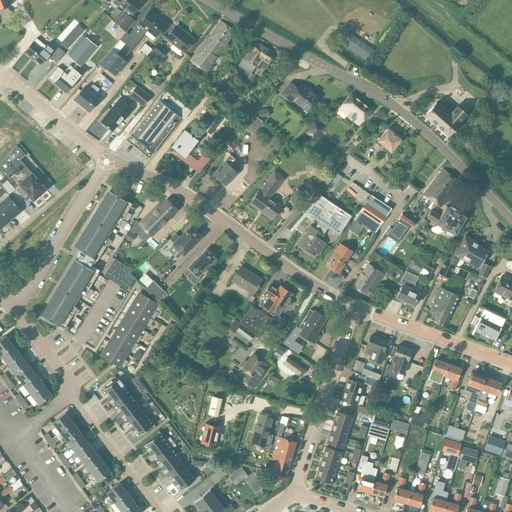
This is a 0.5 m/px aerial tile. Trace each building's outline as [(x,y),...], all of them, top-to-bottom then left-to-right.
[(0,0),(0,9),(10,5),(7,0),(0,0)] [(53,0),(51,0),(45,7),(52,14),(59,6),(53,0)] [(118,8),(120,5),(132,15),(142,3),(138,0),(114,0),(115,0),(113,3),(118,8)] [(129,34),(126,32),(119,39),(131,49),(147,30),(156,37),(166,25),(154,15),(155,14),(150,10),(139,23),(139,22),(129,34)] [(119,26),(126,32),(135,21),(128,15),(119,26)] [(206,40),(201,48),(191,62),(200,68),(228,26),(221,21),(207,41),(206,40)] [(184,52),(187,48),(194,40),(176,25),(166,37),(163,35),(161,37),(165,40),(166,38),(184,52)] [(228,26),(200,68),(207,73),(235,31),(228,26)] [(346,32),(338,43),(367,62),(375,51),(346,32)] [(58,67),(49,78),(55,83),(54,83),(66,92),(73,83),(81,75),(75,70),(79,65),(80,66),(97,46),(86,38),(70,56),(69,57),(76,63),(73,68),(70,65),(64,72),(58,67)] [(255,40),(249,49),(239,65),(240,66),(239,66),(244,70),(244,69),(246,70),(243,74),(249,78),(252,73),(251,72),(255,66),(260,69),(265,61),(268,63),(275,53),(255,40)] [(33,42),(31,45),(24,52),(31,58),(32,57),(41,64),(48,55),(49,56),(54,50),(49,46),(48,48),(42,44),(39,47),(33,42)] [(139,50),(147,55),(152,49),(144,43),(139,50)] [(154,48),(164,56),(168,52),(157,44),(154,48)] [(50,57),(56,62),(64,52),(58,47),(50,57)] [(162,58),(164,56),(154,48),(152,51),(162,58)] [(115,75),(126,63),(110,50),(100,63),(115,75)] [(92,60),(86,68),(91,72),(97,65),(92,60)] [(181,77),(186,71),(184,69),(186,67),(182,64),(175,73),(181,77)] [(158,86),(161,78),(155,76),(152,84),(158,86)] [(290,82),(284,90),(281,94),(289,100),(291,98),(307,112),(319,98),(301,84),(298,88),(290,82)] [(84,87),(80,91),(74,99),(89,112),(99,100),(94,96),(99,89),(93,84),(87,90),(84,87)] [(136,85),(129,96),(136,101),(143,106),(150,96),(136,85)] [(501,94),(495,89),(488,97),(494,103),(501,94)] [(154,149),(155,150),(162,141),(160,140),(179,117),(184,121),(191,111),(167,92),(136,131),(134,130),(133,132),(135,133),(131,137),(141,145),(144,141),(153,149),(153,150),(154,149)] [(351,94),(345,102),(339,109),(359,125),(371,110),(351,94)] [(234,109),(240,102),(233,96),(227,104),(234,109)] [(247,119),(259,105),(250,97),(249,96),(237,111),(247,119)] [(107,118),(103,123),(112,131),(119,123),(123,118),(125,120),(134,110),(120,99),(117,102),(112,108),(105,116),(107,118)] [(0,123),(10,113),(0,103),(0,123)] [(219,103),(214,109),(219,113),(224,107),(219,103)] [(443,110),(436,103),(425,115),(448,136),(460,123),(467,114),(457,106),(450,114),(444,109),(443,110)] [(259,118),(269,116),(267,108),(257,111),(259,118)] [(254,114),(243,126),(236,134),(241,138),(248,130),(252,134),(262,122),(254,114)] [(306,133),(313,139),(322,128),(315,122),(306,133)] [(388,129),(381,136),(378,140),(390,151),(400,140),(388,129)] [(184,130),(178,139),(172,147),(179,152),(177,155),(198,172),(209,158),(203,154),(198,161),(188,153),(198,141),(184,130)] [(363,138),(359,134),(355,139),(359,143),(363,138)] [(234,151),(240,143),(233,137),(227,145),(234,151)] [(0,163),(0,186),(10,177),(8,176),(19,166),(28,176),(19,184),(21,186),(16,190),(23,198),(27,194),(29,196),(30,196),(33,200),(50,184),(51,184),(51,183),(52,183),(51,183),(51,182),(50,181),(49,181),(49,180),(47,178),(45,176),(44,175),(38,168),(30,157),(29,157),(28,155),(26,153),(24,151),(20,147),(17,144),(17,145),(16,145),(15,146),(14,148),(0,163)] [(230,154),(226,158),(224,160),(225,162),(214,174),(225,185),(237,173),(229,166),(235,160),(230,154)] [(424,194),(432,200),(440,206),(459,182),(443,169),(424,194)] [(260,190),(256,195),(250,204),(271,220),(281,206),(270,197),(284,179),(274,171),(260,190)] [(371,195),(352,183),(346,190),(364,205),(371,195)] [(132,204),(109,191),(74,248),(82,252),(77,260),(76,259),(42,316),(54,324),(53,324),(63,330),(77,308),(73,305),(81,293),(84,295),(98,273),(89,268),(95,260),(96,261),(106,247),(110,239),(107,237),(115,224),(118,227),(132,204)] [(307,210),(313,214),(311,217),(319,222),(314,229),(311,226),(298,245),(311,253),(313,251),(318,255),(326,243),(320,239),(328,228),(332,230),(332,229),(339,234),(343,228),(352,216),(321,195),(321,194),(305,212),(305,213),(307,210)] [(348,229),(352,232),(358,236),(364,226),(375,233),(386,217),(385,216),(390,208),(371,195),(364,205),(348,229)] [(0,204),(0,209),(10,221),(21,211),(8,197),(0,204)] [(151,236),(170,217),(177,210),(167,199),(159,207),(158,205),(139,224),(133,230),(143,239),(148,233),(151,236)] [(431,210),(427,218),(436,223),(447,230),(445,234),(452,238),(454,234),(455,235),(465,217),(446,206),(441,215),(431,210)] [(0,229),(10,221),(0,209),(0,229)] [(390,227),(385,235),(387,236),(389,233),(400,240),(404,234),(408,227),(410,228),(410,229),(415,222),(402,213),(397,220),(392,228),(390,227)] [(425,228),(429,221),(424,219),(421,225),(425,228)] [(173,244),(168,250),(174,256),(178,260),(183,254),(192,246),(200,237),(197,234),(198,232),(192,227),(191,228),(190,227),(179,238),(175,234),(170,239),(174,243),(173,244)] [(129,231),(124,239),(131,243),(136,236),(134,234),(129,231)] [(111,243),(119,246),(123,237),(114,234),(111,243)] [(465,235),(460,244),(454,254),(478,268),(488,251),(475,243),(476,242),(465,235)] [(344,249),(338,246),(335,251),(336,252),(327,266),(338,273),(348,258),(341,254),(344,249)] [(205,250),(183,273),(186,277),(192,271),(197,276),(198,275),(199,277),(205,271),(203,270),(214,259),(213,258),(213,255),(209,252),(206,252),(205,250)] [(372,253),(369,258),(378,264),(382,258),(373,252),(372,253)] [(453,254),(449,263),(456,266),(460,258),(453,254)] [(109,279),(120,286),(126,291),(127,289),(134,280),(127,274),(131,270),(114,259),(104,276),(109,279)] [(413,259),(408,270),(416,273),(421,262),(413,259)] [(444,261),(438,273),(450,279),(455,267),(444,261)] [(389,263),(385,270),(391,274),(395,266),(389,263)] [(483,278),(489,266),(484,263),(478,276),(483,278)] [(368,264),(359,278),(353,287),(364,294),(365,293),(370,296),(374,290),(369,287),(370,284),(374,287),(383,274),(368,264)] [(241,266),(236,275),(232,281),(253,295),(262,280),(241,266)] [(402,285),(397,298),(405,301),(404,304),(405,305),(405,304),(413,308),(414,305),(420,293),(412,289),(418,277),(406,271),(398,284),(402,285)] [(511,304),(511,281),(501,276),(494,292),(511,300),(511,303),(511,305),(511,304)] [(145,289),(152,296),(160,287),(153,280),(145,289)] [(277,304),(280,306),(283,308),(292,294),(280,287),(278,290),(270,285),(264,294),(265,295),(259,304),(272,313),(277,304)] [(464,295),(473,299),(476,289),(467,286),(464,295)] [(167,294),(160,287),(152,296),(159,303),(167,294)] [(440,288),(433,303),(429,312),(433,314),(431,318),(445,324),(458,296),(440,288)] [(245,299),(252,302),(255,297),(249,293),(245,299)] [(139,294),(132,306),(149,317),(157,304),(156,304),(139,294)] [(132,306),(124,318),(141,329),(149,317),(132,306)] [(241,320),(256,330),(254,334),(259,337),(264,328),(270,319),(257,310),(251,306),(245,315),(245,314),(241,320)] [(287,337),(282,344),(289,348),(294,341),(300,334),(301,334),(314,343),(319,335),(316,333),(325,318),(315,311),(314,312),(310,309),(305,316),(306,316),(298,328),(296,326),(287,337)] [(267,326),(266,327),(277,334),(278,334),(282,327),(286,321),(278,316),(277,318),(274,316),(272,319),(267,326)] [(493,344),(501,328),(500,327),(500,328),(480,318),(481,318),(480,317),(480,318),(476,316),(472,324),(476,326),(472,334),(473,334),(473,333),(479,336),(481,331),(489,335),(487,340),(493,343),(492,344),(493,344)] [(141,329),(124,318),(117,331),(134,341),(141,329)] [(234,319),(229,326),(249,340),(254,334),(256,330),(241,320),(240,320),(238,322),(234,319)] [(166,336),(173,325),(170,322),(162,333),(166,336)] [(117,331),(109,343),(126,353),(134,341),(117,331)] [(6,336),(0,340),(0,355),(0,356),(13,346),(6,336)] [(382,353),(387,342),(370,336),(367,346),(374,349),(373,350),(376,352),(373,360),(381,363),(384,354),(382,353)] [(278,342),(274,348),(283,354),(280,358),(278,360),(279,360),(277,363),(278,368),(289,375),(294,374),(295,372),(298,374),(301,371),(303,367),(306,369),(309,364),(302,359),(299,364),(288,357),(291,356),(292,354),(292,352),(287,349),(281,344),(278,342)] [(109,343),(101,355),(119,366),(126,353),(109,343)] [(152,357),(158,345),(154,343),(148,354),(152,357)] [(387,364),(384,374),(380,385),(391,389),(397,372),(403,374),(407,362),(412,351),(397,345),(393,356),(394,357),(391,365),(387,364)] [(21,355),(13,346),(0,356),(8,365),(21,355)] [(139,360),(142,354),(136,351),(133,356),(139,360)] [(238,378),(245,383),(253,389),(270,366),(253,354),(242,369),(244,371),(238,378)] [(21,355),(8,365),(16,375),(28,365),(21,355)] [(427,380),(426,382),(431,383),(432,381),(441,384),(444,376),(448,364),(435,359),(431,370),(430,370),(427,380)] [(362,373),(365,363),(356,360),(353,369),(362,373)] [(461,368),(448,364),(444,376),(452,379),(449,390),(453,392),(458,380),(457,380),(461,368)] [(28,365),(16,375),(23,385),(36,375),(28,365)] [(466,384),(463,391),(470,394),(468,401),(472,403),(476,404),(481,390),(486,377),(471,372),(467,383),(466,384)] [(1,377),(5,383),(9,380),(5,373),(1,377)] [(44,385),(36,375),(23,385),(31,395),(44,385)] [(273,375),(267,383),(274,388),(280,380),(273,375)] [(415,376),(415,386),(408,384),(406,389),(411,391),(417,393),(418,390),(420,390),(420,377),(415,376)] [(367,377),(365,383),(376,387),(378,382),(367,377)] [(476,404),(474,411),(484,414),(487,407),(486,407),(488,400),(486,399),(488,393),(497,396),(497,394),(501,383),(486,377),(481,390),(476,404)] [(107,386),(101,391),(101,392),(102,391),(108,399),(124,386),(118,379),(119,378),(118,378),(112,382),(111,381),(106,385),(107,386)] [(348,379),(344,389),(360,394),(363,384),(348,379)] [(9,380),(5,383),(10,390),(14,387),(9,380)] [(44,385),(31,395),(38,404),(38,405),(39,404),(51,395),(44,385)] [(124,386),(108,399),(113,406),(130,394),(124,386)] [(505,397),(502,407),(501,409),(507,411),(509,407),(511,407),(511,386),(506,398),(505,397)] [(356,405),(360,394),(344,389),(341,400),(356,405)] [(232,392),(230,398),(233,399),(232,402),(238,404),(239,401),(241,402),(243,396),(232,392)] [(19,393),(15,397),(20,403),(24,400),(19,393)] [(130,394),(113,406),(119,414),(136,401),(130,394)] [(208,414),(209,414),(218,416),(223,399),(212,396),(208,414)] [(20,403),(24,410),(29,407),(24,400),(20,403)] [(136,401),(119,414),(125,422),(142,409),(136,401)] [(358,405),(357,411),(368,415),(370,411),(369,410),(369,409),(358,405)] [(142,409),(125,422),(131,429),(148,416),(142,409)] [(497,409),(493,421),(500,424),(504,412),(497,409)] [(337,411),(334,422),(349,427),(352,416),(337,411)] [(273,434),(268,433),(273,415),(261,412),(252,442),(269,447),(273,434)] [(412,412),(408,423),(425,429),(429,418),(412,412)] [(56,427),(60,432),(73,423),(65,413),(49,426),(52,430),(56,427)] [(372,424),(387,429),(390,418),(375,414),(372,424)] [(148,416),(131,429),(137,437),(136,437),(137,437),(154,424),(153,424),(148,416)] [(392,419),(390,429),(406,434),(409,424),(392,419)] [(220,421),(214,420),(213,426),(206,424),(202,443),(214,446),(219,427),(218,427),(220,421)] [(346,438),(349,427),(334,422),(330,433),(346,438)] [(48,442),(53,449),(57,446),(54,442),(63,436),(68,442),(80,432),(73,423),(60,432),(52,439),(48,442)] [(237,438),(244,440),(249,426),(242,424),(237,438)] [(449,425),(445,435),(460,440),(462,441),(465,431),(449,425)] [(376,428),(375,435),(387,437),(388,430),(376,428)] [(366,432),(359,430),(357,436),(364,438),(366,432)] [(75,452),(88,442),(80,432),(68,442),(68,443),(65,445),(67,448),(70,446),(75,452)] [(160,432),(143,445),(144,446),(150,453),(166,440),(160,433),(161,433),(160,432)] [(47,433),(43,436),(48,442),(52,439),(47,433)] [(346,438),(330,433),(327,443),(342,448),(346,438)] [(489,435),(484,450),(485,450),(493,453),(500,455),(505,441),(489,435)] [(166,440),(150,453),(155,461),(172,448),(176,445),(170,437),(166,440)] [(276,457),(290,461),(296,442),(278,437),(272,458),(276,459),(276,457)] [(445,439),(442,451),(449,453),(457,455),(460,444),(445,439)] [(83,462),(96,452),(88,442),(75,452),(71,455),(74,459),(78,456),(83,462)] [(462,446),(458,459),(474,463),(478,451),(462,446)] [(322,457),(338,462),(341,452),(326,447),(322,457)] [(501,457),(511,460),(511,449),(505,447),(501,457)] [(172,448),(155,461),(161,468),(178,456),(172,448)] [(267,458),(269,452),(250,448),(248,453),(267,458)] [(238,451),(235,462),(241,464),(244,452),(238,451)] [(96,452),(83,462),(90,472),(103,462),(96,452)] [(415,472),(424,474),(430,455),(421,452),(415,472)] [(61,453),(57,456),(62,462),(66,459),(61,453)] [(178,456),(161,468),(167,476),(184,463),(178,456)] [(276,457),(276,459),(271,476),(285,480),(290,461),(276,457)] [(338,462),(322,457),(319,468),(334,473),(338,462)] [(398,459),(392,457),(388,469),(395,471),(398,459)] [(66,459),(62,462),(67,469),(71,466),(66,459)] [(254,459),(252,465),(263,468),(265,462),(254,459)] [(360,480),(357,489),(370,493),(374,481),(377,469),(372,467),(373,463),(370,462),(367,462),(364,461),(361,472),(360,477),(361,478),(360,480)] [(103,462),(90,472),(98,482),(111,472),(103,462)] [(184,463),(167,476),(173,484),(190,471),(184,463)] [(405,464),(399,463),(396,472),(402,474),(405,464)] [(227,477),(233,486),(247,475),(241,467),(227,477)] [(331,483),(334,473),(319,468),(316,479),(331,483)] [(190,471),(173,484),(179,491),(179,492),(196,479),(196,478),(195,478),(190,471)] [(502,478),(501,477),(496,494),(503,496),(508,479),(507,479),(509,474),(503,472),(502,478)] [(72,476),(76,483),(81,479),(76,473),(72,476)] [(374,481),(370,493),(383,497),(387,485),(386,485),(389,474),(383,473),(380,483),(374,481)] [(472,485),(480,487),(483,477),(475,475),(472,485)] [(396,488),(396,490),(393,499),(406,503),(409,492),(402,490),(405,479),(400,477),(397,488),(396,488)] [(76,483),(81,489),(85,486),(81,479),(76,483)] [(470,481),(463,479),(460,491),(467,492),(470,481)] [(432,500),(429,509),(437,511),(442,511),(445,502),(447,493),(441,491),(443,484),(440,483),(437,482),(432,498),(432,500)] [(114,503),(127,493),(119,483),(107,493),(114,503)] [(409,492),(406,503),(419,507),(422,495),(425,485),(419,483),(416,494),(409,492)] [(0,507),(3,506),(0,500),(0,498),(13,490),(10,485),(0,492),(0,507)] [(213,486),(193,502),(200,511),(221,496),(213,486)] [(127,493),(114,503),(121,511),(122,511),(135,503),(127,493)] [(445,502),(442,511),(456,511),(458,507),(458,506),(461,495),(455,493),(452,504),(445,502)] [(200,511),(232,511),(235,510),(230,504),(228,505),(221,496),(200,511)] [(467,508),(466,510),(465,511),(479,511),(480,511),(473,510),(476,499),(471,497),(468,508),(467,508)] [(141,511),(135,503),(122,511),(141,511)] [(481,511),(480,511),(479,511),(493,511),(495,504),(490,503),(487,511),(481,511)] [(506,503),(503,511),(509,511),(511,505),(506,503)]
